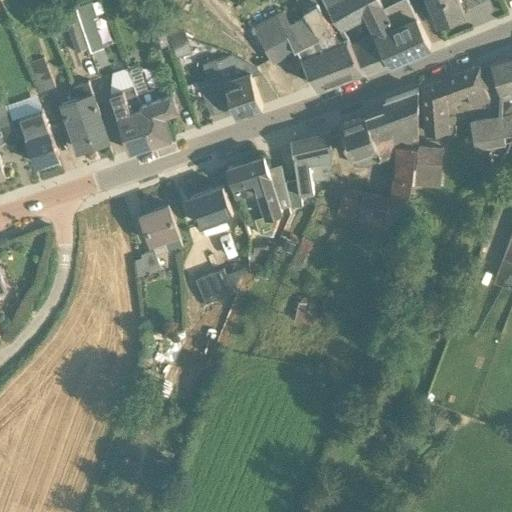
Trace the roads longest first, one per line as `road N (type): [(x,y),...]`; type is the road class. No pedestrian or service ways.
road 1 (residential): [(57,197),(511,29)]
road 2 (unclassified): [(0,363),(59,291),(65,229),(57,197)]
